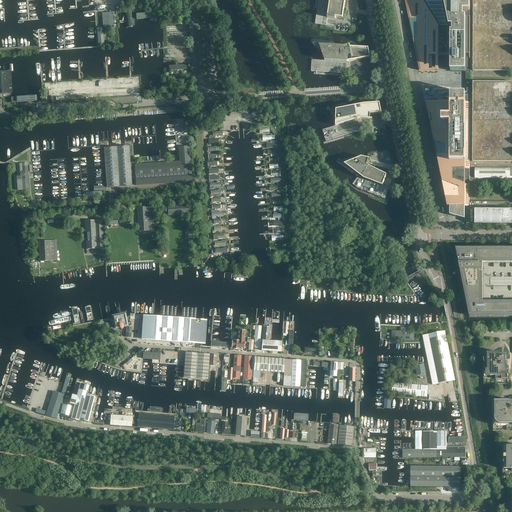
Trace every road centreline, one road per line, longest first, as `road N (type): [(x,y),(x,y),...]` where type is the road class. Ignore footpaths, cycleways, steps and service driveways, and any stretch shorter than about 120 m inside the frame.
road 1 (residential): [(420,237),(451,320),(477,489),(464,497),(374,491)]
road 2 (residential): [(450,237),(395,0)]
road 3 (residential): [(420,237),(371,0)]
